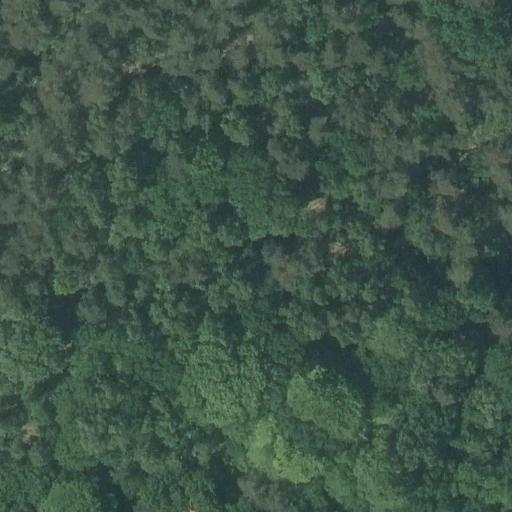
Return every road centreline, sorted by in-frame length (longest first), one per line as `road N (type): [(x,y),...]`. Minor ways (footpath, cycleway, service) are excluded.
road 1 (track): [(0,449),(91,475),(154,472),(177,458),(201,435),(208,404),(194,297),(207,271),(479,31),(500,0)]
road 2 (track): [(384,0),(57,96),(0,91)]
